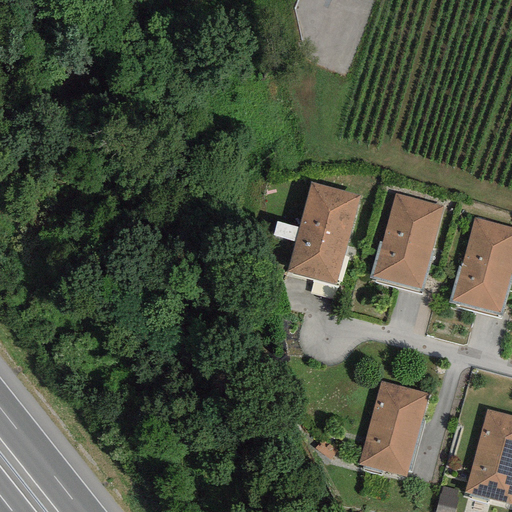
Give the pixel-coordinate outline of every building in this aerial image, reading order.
[(358,198),(309,185),(286,273),(334,286),(358,198)] [(447,209),(396,193),(370,274),(421,290),(447,209)] [(511,268),(511,228),(475,217),(448,304),(496,319),(511,268)] [(425,396),(378,384),(357,466),(404,477),(425,396)] [(511,497),(511,418),(486,411),(462,496),(509,510),(511,497)]
